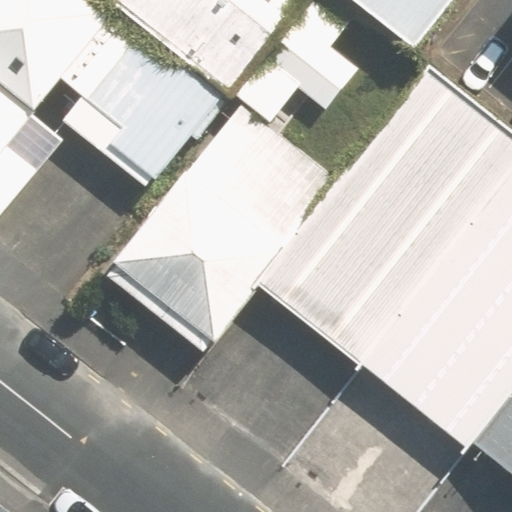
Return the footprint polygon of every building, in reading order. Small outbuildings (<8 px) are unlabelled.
[(233,96),(112,0),(0,0),(0,78),(67,131),(68,133),(156,193),(233,96)] [(112,0),(233,96),(309,0),(112,0)] [(457,0),(356,0),(419,49),(457,0)] [(365,364),(511,182),(511,124),(433,61),(258,283),(363,366),(365,364)] [(0,219),(68,133),(67,131),(0,78),(0,219)] [(114,277),(204,348),(338,178),(334,174),(243,104),(120,261),(124,264),(114,277)] [(475,442),(511,394),(511,182),(365,364),(468,451),(475,442)] [(511,394),(475,442),(511,472),(511,394)] [(13,511),(0,501),(0,511),(13,511)]
